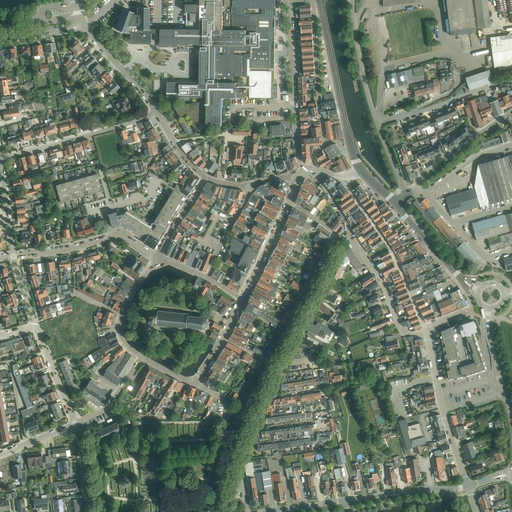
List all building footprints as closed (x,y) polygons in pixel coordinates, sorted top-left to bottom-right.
[(200,0),(200,3),(194,3),(193,3),(186,3),(186,18),(186,27),(196,27),(196,29),(160,29),(160,33),(160,44),(178,44),(178,45),(182,46),(186,47),(190,48),(192,48),(194,48),(194,44),(200,44),(200,46),(200,56),(200,58),(200,65),(197,65),(197,66),(197,68),(200,68),(200,75),(199,75),(199,76),(200,76),(199,82),(193,82),(192,82),(186,82),(185,82),(182,82),(181,82),(175,82),(174,82),(167,82),(167,97),(174,97),(175,97),(181,97),(182,97),(185,97),(186,97),(192,97),(193,97),(199,97),(200,97),(207,97),(206,101),(184,105),(174,107),(179,117),(190,115),(193,132),(194,135),(204,134),(199,105),(206,105),(206,108),(206,107),(206,109),(206,114),(206,116),(206,122),(206,121),(206,123),(206,126),(221,126),(221,123),(221,122),(221,116),(222,114),(221,114),(221,108),(222,108),(223,98),(236,98),(242,98),(243,98),(247,94),(247,86),(243,83),(236,83),(233,83),(233,78),(233,76),(242,76),(242,55),(235,55),(235,51),(245,51),(250,51),(250,59),(247,59),(247,76),(250,76),(249,94),(249,98),(271,98),(271,86),(271,71),(250,71),(250,68),(268,68),(274,68),(275,50),(275,49),(275,48),(277,48),(277,46),(277,45),(275,45),(275,44),(275,43),(275,34),(275,28),(275,27),(275,26),(277,26),(277,24),(277,22),(275,22),(275,21),(275,20),(275,15),(276,15),(276,9),(275,9),(275,0),(232,0),(233,8),(232,8),(231,15),(232,15),(232,27),(247,27),(247,32),(246,32),(246,30),(233,30),(233,29),(230,29),(230,12),(225,12),(225,27),(222,27),(223,8),(222,0),(200,0)] [(442,0),(444,12),(448,11),(451,36),(476,33),(471,0),(442,0)] [(474,0),(479,29),(491,27),(487,0),(474,0)] [(495,0),(498,11),(507,9),(505,0),(495,0)] [(123,9),(115,30),(126,34),(126,32),(130,34),(130,44),(152,44),(152,33),(145,33),(145,30),(148,30),(148,29),(148,8),(137,7),(137,14),(133,14),(134,13),(123,9)] [(301,26),(302,34),(312,33),(312,25),(301,26)] [(511,65),(511,31),(510,32),(510,35),(491,38),(495,67),(498,67),(499,71),(511,68),(511,65)] [(114,34),(112,39),(121,42),(122,39),(123,37),(114,34)] [(75,53),(73,55),(75,58),(77,56),(77,55),(79,54),(84,49),(81,44),(80,44),(77,41),(75,39),(72,42),(74,44),(70,47),(75,53)] [(47,57),(51,56),(50,52),(54,52),(56,58),(59,57),(57,50),(55,50),(54,43),(45,44),(46,52),(46,53),(47,57)] [(33,53),(33,56),(43,55),(42,52),(41,45),(32,46),(33,53)] [(22,55),(22,57),(23,58),(27,57),(27,58),(31,58),(30,53),(29,47),(29,46),(20,48),(21,55),(22,55)] [(15,48),(6,49),(7,58),(10,57),(11,60),(13,60),(14,60),(14,57),(16,56),(15,48)] [(86,49),(79,54),(82,57),(80,58),(82,60),(84,59),(85,61),(92,56),(86,49)] [(86,66),(90,71),(98,63),(96,60),(92,56),(86,62),(81,67),(82,69),(86,66)] [(62,62),(66,66),(71,62),(67,58),(62,62)] [(98,63),(90,71),(90,70),(96,77),(104,70),(98,63)] [(39,65),(40,73),(49,72),(48,64),(39,65)] [(389,75),(388,76),(391,88),(409,84),(408,81),(413,80),(413,76),(415,75),(424,73),(422,66),(413,69),(413,68),(410,69),(411,70),(396,73),(389,75)] [(489,70),(466,78),(467,81),(470,90),(493,82),(489,70)] [(100,78),(102,80),(100,82),(103,85),(105,83),(107,85),(113,80),(110,77),(106,72),(100,78)] [(441,73),(441,81),(454,80),(453,72),(441,73)] [(0,80),(0,88),(6,88),(6,87),(8,87),(7,82),(11,81),(11,82),(17,81),(16,78),(6,79),(6,80),(0,80)] [(434,83),(427,85),(429,94),(435,92),(435,91),(436,91),(436,90),(439,89),(439,86),(438,82),(438,78),(433,79),(434,83)] [(63,80),(65,89),(71,87),(68,79),(63,80)] [(87,84),(89,87),(91,86),(95,82),(93,80),(93,79),(87,84)] [(119,89),(120,88),(114,81),(107,87),(114,95),(122,93),(119,89)] [(427,85),(420,86),(422,95),(429,94),(427,85)] [(422,95),(420,86),(414,88),(416,97),(422,95)] [(13,100),(16,99),(15,95),(1,97),(2,104),(13,102),(13,100)] [(473,117),(476,128),(484,125),(488,124),(487,120),(488,120),(486,115),(493,113),(489,103),(489,102),(489,101),(487,95),(476,99),(478,104),(476,105),(469,107),(473,117)] [(509,96),(503,98),(507,108),(511,106),(509,96)] [(116,101),(113,102),(114,105),(116,104),(117,108),(118,108),(119,112),(123,111),(123,110),(130,108),(128,103),(127,98),(116,101)] [(322,107),(323,112),(337,110),(337,105),(336,100),(335,100),(334,99),(333,98),(327,100),(326,101),(326,102),(321,103),(322,107)] [(502,98),(498,99),(502,110),(507,108),(503,98),(502,98)] [(465,109),(466,109),(468,108),(469,107),(476,105),(475,103),(477,103),(475,99),(468,102),(469,105),(464,106),(465,109)] [(498,99),(489,102),(489,103),(493,113),(495,117),(503,113),(498,99)] [(11,104),(12,104),(8,105),(9,109),(10,109),(21,106),(25,105),(24,100),(11,104)] [(309,103),(309,108),(310,114),(312,114),(313,117),(318,117),(317,107),(315,108),(314,102),(309,103)] [(455,106),(449,108),(452,115),(453,117),(458,115),(455,106)] [(10,110),(10,111),(3,112),(4,121),(12,120),(11,116),(19,115),(19,113),(21,112),(21,107),(18,108),(18,109),(10,110)] [(310,114),(309,108),(307,109),(300,109),(301,120),(301,121),(304,121),(312,120),(310,114)] [(449,108),(444,110),(448,119),(453,117),(452,115),(449,108)] [(444,110),(439,112),(443,121),(448,119),(444,110)] [(443,121),(439,112),(434,114),(436,118),(433,119),(435,126),(438,125),(438,123),(443,121)] [(77,117),(69,119),(69,122),(71,128),(79,126),(78,120),(77,117)] [(428,117),(422,119),(426,128),(427,131),(432,129),(431,127),(434,126),(432,120),(429,121),(428,117)] [(53,118),(48,120),(49,123),(52,133),(55,132),(57,132),(55,124),(56,124),(55,121),(54,122),(53,118)] [(69,122),(69,119),(59,122),(59,125),(61,131),(69,129),(70,129),(71,129),(71,128),(69,122)] [(325,122),(326,129),(332,128),(332,124),(340,123),(339,120),(339,119),(329,121),(325,122)] [(422,119),(417,121),(421,130),(426,128),(422,119)] [(145,123),(147,127),(149,130),(154,127),(154,126),(150,120),(145,123)] [(186,120),(181,123),(185,129),(190,126),(187,120),(186,120)] [(417,121),(412,123),(416,132),(421,130),(417,121)] [(52,133),(49,123),(46,124),(43,125),(44,129),(45,129),(46,135),(48,134),(52,133)] [(333,133),(334,139),(335,140),(343,138),(341,128),(340,123),(332,124),(332,128),(333,129),(333,133)] [(416,132),(412,123),(407,125),(409,129),(406,130),(408,136),(411,135),(411,134),(416,132)] [(286,134),(285,128),(285,127),(285,126),(284,126),(283,125),(283,124),(282,124),(281,124),(280,124),(269,125),(270,136),(272,136),(275,135),(275,136),(280,135),(286,134)] [(464,127),(459,131),(465,138),(469,135),(467,131),(469,130),(469,129),(470,127),(469,124),(466,126),(465,124),(463,126),(464,127)] [(38,126),(33,127),(34,129),(36,137),(39,136),(39,137),(44,135),(42,128),(41,125),(38,126)] [(190,126),(185,129),(188,135),(189,135),(193,132),(191,128),(190,126)] [(28,127),(27,128),(30,139),(35,138),(33,130),(29,131),(28,127)] [(147,135),(149,139),(158,133),(158,132),(155,128),(147,133),(148,135),(147,135)] [(232,133),(232,135),(251,136),(251,138),(252,139),(259,139),(259,138),(257,138),(257,133),(251,133),(251,129),(233,128),(232,133)] [(329,140),(334,139),(333,133),(333,129),(332,128),(326,129),(328,139),(329,140)] [(130,143),(133,142),(131,136),(128,137),(127,133),(126,134),(125,130),(120,132),(122,140),(126,139),(127,144),(130,143)] [(15,131),(12,132),(15,143),(21,142),(20,134),(16,135),(15,131)] [(459,131),(455,134),(461,141),(465,138),(459,131)] [(499,133),(500,137),(502,143),(505,142),(511,141),(508,131),(499,133)] [(15,143),(12,132),(8,133),(10,137),(7,138),(9,145),(15,143)] [(158,133),(149,139),(150,141),(143,143),(145,149),(146,153),(147,156),(154,154),(155,154),(158,153),(155,141),(161,138),(158,133)] [(455,134),(451,137),(457,145),(461,141),(455,134)] [(322,136),(313,137),(313,138),(302,138),(304,162),(303,162),(308,164),(308,163),(313,153),(313,149),(317,149),(317,147),(322,146),(322,145),(322,137),(322,136)] [(457,145),(451,137),(446,141),(445,139),(443,141),(447,147),(450,145),(452,148),(457,145)] [(88,150),(88,149),(91,148),(91,151),(95,150),(93,142),(90,143),(89,140),(83,142),(85,151),(86,157),(87,157),(89,157),(88,153),(87,152),(86,151),(88,150)] [(491,146),(489,140),(487,141),(487,142),(478,144),(480,149),(491,146)] [(192,149),(193,150),(199,146),(199,145),(199,146),(196,141),(184,143),(185,144),(182,147),(187,153),(192,149)] [(252,146),(252,150),(258,150),(258,146),(252,145),(252,141),(249,141),(248,146),(249,146),(252,146)] [(438,144),(433,146),(436,155),(441,153),(440,149),(443,148),(440,141),(437,142),(438,144)] [(81,159),(77,143),(72,145),(74,153),(76,152),(78,156),(79,160),(81,159)] [(397,147),(400,155),(408,152),(405,143),(402,144),(402,145),(397,147)] [(283,144),(283,150),(285,161),(289,171),(298,168),(296,162),(297,162),(296,157),(292,158),(291,160),(290,160),(289,150),(285,151),(285,144),(283,144)] [(329,156),(330,158),(341,151),(336,144),(332,145),(325,149),(329,156)] [(71,145),(65,146),(66,150),(65,150),(67,158),(70,157),(74,156),(71,145)] [(162,150),(166,155),(172,150),(168,145),(162,150)] [(243,149),(243,146),(231,145),(230,148),(230,160),(230,161),(234,162),(242,162),(243,149)] [(193,150),(189,153),(193,159),(198,154),(200,151),(202,149),(199,146),(193,150)] [(433,146),(428,148),(431,157),(436,155),(433,146)] [(61,148),(55,149),(57,158),(60,157),(60,160),(67,158),(65,150),(63,151),(64,156),(63,156),(61,148)] [(428,148),(423,150),(426,158),(431,157),(428,148)] [(57,158),(55,149),(49,151),(51,159),(52,161),(53,161),(53,159),(57,158)] [(166,162),(168,160),(173,157),(172,156),(175,153),(173,150),(172,150),(166,155),(162,158),(166,162)] [(251,155),(251,159),(250,165),(250,167),(253,167),(253,159),(263,160),(263,159),(263,155),(263,152),(258,151),(258,150),(252,150),(252,155),(251,155)] [(426,158),(423,150),(418,152),(417,150),(414,151),(417,158),(419,157),(421,160),(426,158)] [(192,160),(196,165),(204,158),(204,156),(203,156),(203,158),(200,154),(202,153),(200,151),(198,154),(193,159),(192,160)] [(319,162),(326,158),(322,151),(316,156),(319,162)] [(330,158),(330,159),(333,158),(334,161),(344,155),(343,153),(341,151),(330,158)] [(44,152),(37,154),(39,162),(39,164),(43,163),(43,161),(46,160),(44,152)] [(408,152),(400,155),(404,166),(410,163),(407,155),(409,155),(408,152)] [(170,169),(172,167),(173,166),(173,165),(180,159),(175,153),(172,156),(173,157),(168,160),(171,164),(167,167),(168,169),(170,168),(170,169)] [(243,165),(250,165),(251,159),(251,155),(243,154),(243,165)] [(264,154),(263,163),(264,163),(265,166),(264,167),(265,171),(275,169),(274,164),(273,164),(272,161),(271,161),(271,157),(267,158),(266,154),(264,154)] [(25,159),(27,165),(29,164),(29,165),(33,164),(35,163),(36,163),(36,160),(35,160),(33,155),(30,156),(30,155),(27,156),(27,157),(27,158),(25,159)] [(202,170),(204,167),(207,164),(206,163),(209,160),(206,157),(206,156),(204,156),(204,158),(196,165),(197,165),(198,166),(199,167),(200,168),(202,169),(202,170)] [(278,162),(276,163),(275,156),(272,157),(273,159),(277,171),(278,171),(282,169),(286,168),(284,160),(280,161),(279,160),(277,160),(278,162)] [(328,169),(331,167),(330,164),(333,162),(332,161),(330,159),(330,158),(329,156),(326,158),(319,162),(322,168),(326,166),(328,169)] [(345,156),(341,158),(343,161),(342,162),(344,164),(347,169),(351,167),(345,156)] [(484,184),(474,187),(481,210),(491,207),(511,200),(511,169),(508,156),(479,164),(479,166),(484,184)] [(25,159),(24,157),(18,159),(18,160),(16,160),(17,164),(19,164),(20,167),(17,168),(18,172),(19,175),(26,174),(25,170),(27,169),(26,165),(27,165),(25,159)] [(138,161),(139,166),(142,174),(147,172),(144,163),(149,162),(148,158),(138,161)] [(341,158),(335,161),(340,172),(341,172),(347,169),(344,164),(342,162),(343,161),(341,158)] [(182,172),(186,175),(189,169),(180,159),(173,165),(173,166),(172,167),(177,173),(171,179),(175,180),(182,172)] [(208,169),(213,173),(219,165),(210,159),(209,160),(208,162),(209,163),(207,164),(204,167),(205,168),(205,169),(207,170),(208,170),(208,169)] [(330,164),(331,167),(335,172),(340,172),(335,161),(333,162),(330,164)] [(142,174),(139,166),(138,166),(137,162),(131,163),(133,172),(135,171),(136,176),(141,175),(141,174),(142,174)] [(219,165),(213,173),(211,176),(221,179),(221,172),(218,171),(221,166),(219,165)] [(403,168),(408,181),(414,179),(417,178),(415,172),(412,173),(410,169),(412,168),(411,165),(403,168)] [(238,170),(239,167),(235,167),(235,169),(232,169),(232,177),(236,177),(241,177),(242,170),(238,170)] [(177,185),(175,188),(180,192),(180,191),(187,196),(190,193),(190,192),(192,189),(200,178),(191,169),(190,169),(189,169),(186,175),(182,180),(180,183),(183,185),(182,188),(177,185)] [(97,174),(90,175),(93,184),(99,182),(97,178),(98,178),(97,173),(96,173),(97,174)] [(24,183),(29,181),(29,180),(34,178),(33,175),(28,176),(28,177),(22,178),(23,179),(13,180),(14,187),(15,187),(21,186),(21,187),(24,186),(24,183)] [(90,175),(84,177),(87,186),(93,184),(90,175)] [(323,182),(329,189),(338,182),(334,178),(329,176),(325,176),(323,178),(323,182)] [(84,177),(79,179),(81,187),(87,186),(84,177)] [(79,179),(73,180),(75,189),(81,187),(79,179)] [(302,186),(313,194),(314,193),(315,194),(318,196),(319,195),(320,193),(322,190),(318,187),(317,188),(309,181),(306,179),(305,179),(302,186)] [(73,180),(67,182),(70,191),(75,189),(73,180)] [(267,183),(266,183),(269,185),(272,186),(286,194),(289,184),(281,180),(277,180),(267,183)] [(129,183),(131,190),(139,188),(137,181),(129,183)] [(67,182),(61,184),(64,192),(70,191),(67,182)] [(99,182),(93,184),(95,193),(101,191),(102,191),(101,187),(100,187),(99,182)] [(338,194),(340,196),(347,191),(342,184),(340,185),(338,182),(329,189),(332,194),(334,197),(338,194)] [(204,188),(205,189),(210,192),(211,190),(214,191),(216,185),(213,184),(209,183),(207,183),(204,188)] [(266,183),(260,186),(275,194),(276,195),(284,199),(286,194),(272,186),(269,185),(266,183)] [(57,192),(54,193),(55,195),(64,192),(61,184),(55,185),(57,192)] [(93,184),(87,186),(89,194),(95,193),(93,184)] [(120,186),(122,193),(124,193),(128,192),(126,184),(120,186)] [(353,190),(358,197),(366,192),(366,191),(365,191),(361,185),(353,190)] [(87,186),(81,187),(84,196),(89,194),(87,186)] [(109,214),(113,228),(121,226),(145,241),(144,242),(155,249),(186,198),(167,186),(165,188),(171,192),(156,215),(151,224),(142,219),(129,211),(117,214),(117,212),(109,214)] [(219,186),(216,196),(220,198),(219,199),(218,199),(216,204),(219,205),(219,206),(220,205),(220,202),(224,187),(219,186)] [(275,194),(260,186),(256,190),(273,199),(271,202),(275,204),(274,205),(280,208),(284,199),(276,195),(275,197),(274,197),(273,196),(275,194)] [(81,187),(75,189),(78,198),(84,196),(81,187)] [(228,188),(224,187),(220,202),(222,202),(223,199),(225,200),(228,188)] [(225,200),(224,201),(232,204),(230,207),(227,211),(232,214),(233,214),(237,208),(239,203),(243,192),(243,190),(228,188),(225,200)] [(301,188),(300,192),(311,199),(312,198),(309,196),(311,194),(301,188)] [(75,189),(70,191),(72,199),(78,198),(75,189)] [(205,189),(202,194),(215,202),(216,196),(213,194),(205,189)] [(446,197),(451,215),(480,207),(475,189),(446,197)] [(70,191),(64,192),(66,201),(72,199),(70,191)] [(339,197),(342,201),(351,195),(348,191),(347,191),(340,196),(339,197)] [(64,192),(55,195),(55,197),(58,196),(60,203),(66,201),(64,192)] [(300,192),(298,196),(309,203),(311,199),(300,192)] [(362,203),(370,198),(366,193),(367,193),(366,192),(358,197),(358,198),(362,203)] [(202,194),(198,199),(204,203),(206,204),(208,201),(212,203),(213,201),(214,203),(215,202),(202,194)] [(260,198),(253,194),(249,201),(256,205),(260,198)] [(320,198),(318,196),(315,194),(312,198),(311,199),(309,203),(314,207),(318,200),(320,198)] [(341,208),(342,208),(354,200),(353,199),(351,195),(342,201),(339,203),(341,207),(340,207),(341,208)] [(309,203),(298,196),(295,202),(319,218),(320,216),(318,215),(321,211),(320,210),(321,208),(319,207),(322,203),(326,200),(323,197),(318,200),(314,207),(309,203)] [(362,203),(364,206),(373,201),(370,197),(370,198),(362,203)] [(419,198),(413,203),(431,223),(439,216),(425,200),(422,202),(419,198)] [(203,204),(204,203),(198,199),(196,203),(206,209),(207,206),(203,204)] [(342,208),(345,214),(357,205),(354,200),(342,208)] [(35,206),(36,211),(37,214),(44,212),(43,205),(43,204),(43,203),(40,204),(39,201),(35,202),(36,205),(35,205),(35,202),(30,203),(30,205),(32,204),(32,206),(35,206)] [(370,213),(377,208),(378,208),(373,201),(364,206),(370,213)] [(270,216),(269,217),(270,217),(274,220),(280,208),(267,202),(262,212),(270,216)] [(379,207),(382,212),(388,207),(385,203),(379,207)] [(17,209),(17,214),(25,213),(25,208),(29,207),(29,204),(24,204),(16,205),(17,209)] [(192,208),(201,213),(201,212),(205,214),(207,211),(195,204),(192,208)] [(345,214),(347,219),(361,209),(357,205),(345,214)] [(382,212),(381,212),(384,216),(385,216),(391,212),(391,211),(389,208),(388,208),(388,207),(382,212)] [(293,208),(290,215),(305,223),(303,226),(307,229),(310,230),(312,226),(307,224),(308,222),(306,221),(308,216),(293,208)] [(377,208),(370,213),(373,218),(380,212),(377,208)] [(189,213),(196,218),(198,216),(200,218),(201,216),(203,218),(204,216),(192,209),(189,213)] [(210,212),(207,217),(212,220),(215,215),(217,212),(217,211),(213,209),(212,209),(210,212)] [(255,220),(270,228),(273,221),(265,217),(266,215),(260,212),(259,213),(258,213),(256,218),(254,217),(255,216),(254,216),(254,215),(254,214),(251,212),(251,213),(244,209),(242,212),(247,215),(255,220)] [(351,226),(359,221),(366,216),(361,209),(347,219),(348,221),(352,219),(353,220),(349,222),(351,226)] [(373,218),(376,222),(384,216),(381,212),(373,218)] [(391,212),(385,216),(385,217),(388,220),(389,219),(391,222),(396,217),(391,212)] [(332,225),(338,217),(333,213),(327,221),(332,225)] [(18,215),(19,223),(26,222),(28,221),(28,218),(25,219),(25,214),(18,215)] [(185,219),(192,223),(194,220),(195,218),(188,214),(185,219)] [(477,241),(488,238),(497,235),(510,231),(505,215),(505,214),(472,224),(477,241)] [(288,220),(297,225),(299,226),(299,224),(303,226),(305,223),(290,215),(288,220)] [(238,220),(237,220),(246,226),(248,222),(248,221),(245,219),(240,216),(238,220)] [(330,227),(336,232),(342,225),(345,223),(341,216),(338,217),(332,225),(330,227)] [(355,233),(370,222),(366,216),(359,221),(361,224),(353,229),(355,233)] [(384,216),(376,222),(381,229),(387,225),(383,219),(385,217),(385,216),(384,216)] [(433,223),(442,232),(448,225),(440,216),(433,223)] [(77,224),(75,225),(76,228),(78,236),(83,234),(86,234),(90,232),(94,230),(97,230),(97,229),(96,225),(95,223),(88,225),(87,220),(86,218),(84,219),(76,221),(77,224)] [(192,223),(201,228),(202,226),(204,227),(206,228),(207,225),(204,223),(195,218),(194,220),(192,223)] [(249,222),(268,232),(270,228),(255,220),(254,221),(250,219),(249,222)] [(191,225),(183,220),(179,226),(184,230),(183,231),(189,233),(191,229),(193,226),(191,225)] [(234,226),(242,232),(246,227),(246,226),(237,220),(234,226)] [(288,220),(286,224),(303,234),(304,231),(297,227),(296,228),(297,225),(288,220)] [(261,236),(265,239),(265,238),(266,239),(268,232),(249,222),(248,221),(248,222),(251,224),(254,225),(253,227),(252,229),(251,230),(261,236)] [(362,235),(363,235),(373,227),(370,222),(355,233),(356,236),(360,233),(362,235)] [(342,225),(336,232),(340,235),(346,229),(346,228),(345,224),(345,223),(342,225)] [(286,224),(283,230),(293,235),(296,237),(296,238),(304,242),(305,241),(302,239),(303,238),(297,235),(299,232),(303,234),(286,224)] [(316,229),(320,232),(329,237),(332,233),(319,224),(316,229)] [(381,230),(385,236),(396,230),(395,229),(392,231),(390,227),(391,227),(391,226),(392,226),(390,224),(381,230)] [(442,232),(450,241),(456,235),(456,234),(448,225),(442,232)] [(241,234),(242,232),(234,226),(231,232),(232,233),(234,234),(237,236),(239,232),(241,234)] [(244,240),(247,242),(249,240),(251,241),(249,244),(250,244),(259,251),(262,245),(264,241),(265,239),(261,236),(251,230),(248,228),(246,227),(242,232),(244,233),(245,234),(244,235),(243,235),(241,238),(244,240)] [(373,227),(363,235),(366,240),(377,232),(373,227)] [(283,230),(282,235),(291,239),(291,240),(297,243),(298,243),(298,242),(299,241),(295,240),(296,238),(296,237),(293,235),(283,230)] [(385,236),(389,241),(399,235),(396,230),(385,236)] [(22,235),(21,235),(22,244),(30,243),(29,231),(22,232),(22,235)] [(49,233),(50,240),(55,239),(59,239),(58,231),(49,232),(49,233)] [(320,232),(318,236),(327,241),(329,237),(320,232)] [(497,235),(488,238),(491,251),(510,246),(510,245),(511,244),(511,232),(498,237),(497,235)] [(368,240),(371,244),(381,237),(378,233),(368,240)] [(399,235),(389,241),(391,245),(406,237),(405,237),(405,235),(402,237),(401,233),(399,235)] [(280,238),(299,248),(300,247),(296,245),(297,243),(291,240),(291,239),(282,235),(280,238)] [(314,240),(317,241),(326,245),(328,241),(327,241),(318,236),(316,235),(314,240)] [(362,235),(358,238),(361,243),(365,241),(366,240),(362,235)] [(450,241),(453,245),(460,238),(457,235),(456,235),(450,241),(451,241),(450,241)] [(236,264),(240,266),(239,268),(247,274),(250,268),(254,261),(259,251),(250,244),(249,246),(232,237),(229,244),(231,245),(229,249),(241,256),(240,258),(239,258),(238,258),(237,258),(237,259),(236,260),(236,261),(236,262),(236,263),(237,264),(236,264)] [(406,237),(391,245),(394,249),(402,244),(408,241),(407,240),(407,239),(406,237)] [(166,255),(170,257),(174,248),(177,241),(172,238),(170,241),(172,242),(166,254),(166,255)] [(280,238),(279,241),(288,246),(292,248),(293,247),(294,248),(300,252),(302,250),(299,248),(280,238)] [(375,249),(380,246),(384,243),(383,240),(381,238),(372,244),(375,249)] [(453,245),(457,248),(464,242),(460,238),(453,245)] [(394,249),(397,254),(405,249),(405,248),(404,249),(404,247),(411,243),(410,240),(408,241),(402,244),(394,249)] [(276,247),(275,248),(289,256),(290,254),(289,254),(292,249),(292,248),(288,246),(279,241),(276,247)] [(326,245),(317,241),(314,247),(323,251),(326,246),(326,245)] [(471,263),(471,262),(476,258),(478,256),(464,241),(464,242),(457,248),(471,263)] [(414,248),(417,251),(419,249),(423,246),(419,242),(410,247),(413,249),(414,248)] [(176,259),(181,261),(188,245),(183,243),(181,248),(176,259)] [(187,264),(192,253),(187,251),(190,244),(189,243),(188,245),(181,261),(187,264)] [(129,253),(136,257),(129,267),(140,275),(147,265),(138,258),(139,257),(141,254),(129,245),(127,247),(131,250),(129,253)] [(174,248),(170,257),(174,259),(181,246),(178,245),(176,249),(174,248)] [(109,246),(106,252),(110,254),(113,256),(116,249),(109,246)] [(419,249),(417,251),(420,254),(420,255),(426,252),(427,251),(423,246),(419,249)] [(273,254),(272,255),(284,261),(287,256),(288,257),(287,259),(295,263),(296,260),(289,256),(275,248),(273,253),(276,255),(276,256),(273,254)] [(192,253),(187,264),(193,267),(197,257),(198,255),(199,256),(200,255),(205,257),(207,253),(200,250),(199,251),(194,249),(192,253)] [(405,249),(397,254),(401,262),(412,258),(410,254),(410,252),(409,252),(408,251),(406,252),(405,249)] [(314,255),(320,258),(323,253),(322,253),(317,250),(314,255)] [(376,265),(384,260),(391,256),(388,250),(377,257),(372,259),(376,265)] [(99,251),(93,253),(95,259),(98,258),(99,259),(100,259),(99,258),(101,258),(99,251)] [(202,264),(199,270),(206,273),(209,266),(213,255),(207,252),(203,260),(202,264)] [(336,265),(331,275),(335,277),(336,279),(338,278),(339,279),(344,266),(346,267),(347,265),(350,263),(348,261),(350,260),(349,258),(347,255),(345,252),(337,258),(339,260),(336,262),(337,263),(336,264),(336,265)] [(95,259),(93,253),(88,254),(87,255),(88,261),(88,262),(89,262),(89,264),(92,264),(92,261),(91,260),(95,259)] [(81,256),(78,257),(80,264),(81,268),(85,267),(83,263),(86,262),(84,255),(81,256)] [(141,258),(139,257),(138,258),(147,265),(150,261),(142,255),(141,258)] [(272,255),(269,261),(286,270),(287,270),(288,268),(282,265),(284,261),(272,255)] [(380,268),(381,269),(393,262),(394,261),(391,256),(384,260),(385,262),(378,265),(380,268)] [(511,256),(503,259),(507,272),(511,270),(511,256)] [(80,264),(78,257),(72,259),(74,266),(73,266),(73,267),(73,271),(73,273),(76,272),(75,269),(77,269),(76,266),(80,264)] [(197,257),(193,267),(199,270),(202,264),(203,260),(197,257)] [(402,266),(404,270),(413,267),(413,269),(430,262),(428,259),(427,259),(421,262),(419,257),(415,259),(409,261),(410,263),(402,266)] [(228,259),(225,263),(232,267),(232,266),(233,267),(235,267),(231,274),(229,277),(231,278),(242,284),(247,274),(239,268),(240,266),(236,264),(228,259)] [(311,259),(307,267),(314,272),(319,263),(318,263),(311,259)] [(269,261),(267,265),(276,270),(277,267),(280,268),(279,268),(285,271),(286,270),(269,261)] [(47,263),(46,263),(47,271),(47,277),(48,284),(48,286),(49,286),(49,284),(53,284),(52,271),(55,271),(55,268),(54,262),(50,263),(49,262),(48,262),(47,262),(47,263)] [(381,269),(385,277),(397,270),(393,262),(381,269)] [(114,269),(118,271),(120,268),(113,263),(112,265),(111,266),(114,269)] [(43,272),(41,264),(36,264),(36,265),(34,265),(34,264),(34,265),(28,265),(29,274),(43,272)] [(267,265),(264,271),(275,278),(279,271),(277,270),(277,271),(276,270),(267,265)] [(123,270),(136,280),(140,275),(129,267),(126,266),(123,270)] [(307,273),(307,275),(313,279),(316,273),(314,272),(307,267),(306,270),(309,271),(307,273)] [(404,270),(408,281),(415,278),(415,277),(412,271),(414,270),(413,269),(413,267),(404,270)] [(211,277),(218,281),(222,273),(215,270),(211,277)] [(385,277),(386,281),(401,276),(399,272),(398,272),(397,270),(385,277)] [(264,271),(260,279),(268,284),(269,282),(270,283),(278,287),(279,285),(275,283),(277,279),(275,278),(264,271)] [(222,273),(218,281),(220,283),(224,277),(225,278),(226,278),(227,277),(226,276),(224,275),(225,275),(222,273)] [(362,280),(359,282),(361,286),(362,285),(364,287),(366,286),(368,284),(375,279),(371,273),(363,279),(362,280)] [(112,279),(119,284),(121,281),(123,277),(118,274),(116,277),(114,276),(112,278),(112,279)] [(305,284),(304,285),(310,289),(311,289),(313,286),(311,285),(314,279),(313,279),(307,275),(305,274),(304,275),(308,277),(307,280),(303,278),(301,281),(305,284)] [(408,281),(410,287),(424,282),(423,277),(422,278),(421,275),(415,277),(415,278),(408,281)] [(124,278),(127,279),(125,282),(124,281),(123,282),(132,288),(135,282),(126,276),(124,278)] [(401,276),(386,281),(388,286),(402,281),(401,276)] [(3,282),(1,283),(2,286),(11,283),(9,277),(2,279),(3,282)] [(242,284),(231,278),(232,279),(228,287),(238,292),(242,284)] [(201,285),(204,286),(199,295),(203,297),(204,296),(208,290),(213,292),(212,293),(214,293),(217,286),(214,284),(203,279),(201,284),(201,285)] [(260,279),(255,288),(274,298),(275,297),(278,298),(280,294),(276,291),(278,289),(268,284),(260,279)] [(310,289),(304,285),(294,280),(291,286),(307,294),(310,289)] [(369,285),(366,287),(369,290),(370,291),(372,290),(380,285),(379,284),(376,280),(370,284),(369,285)] [(390,286),(388,286),(389,288),(390,290),(404,285),(402,281),(394,284),(390,286)] [(425,282),(424,282),(410,287),(413,293),(422,289),(421,287),(426,285),(425,282)] [(120,288),(128,293),(131,288),(123,283),(120,288)] [(435,297),(438,302),(443,300),(439,289),(438,289),(435,284),(425,289),(427,294),(433,292),(435,297)] [(108,289),(110,290),(125,298),(127,294),(120,290),(119,292),(115,289),(115,288),(110,285),(108,289)] [(62,290),(61,290),(62,293),(62,295),(64,294),(64,298),(72,296),(71,293),(74,292),(73,288),(69,289),(68,289),(63,290),(62,290)] [(255,288),(253,292),(268,300),(269,301),(271,298),(273,299),(274,298),(255,288)] [(35,292),(37,299),(45,296),(48,296),(49,296),(47,290),(44,291),(44,289),(40,290),(35,292)] [(326,289),(322,296),(332,303),(336,296),(326,289)] [(401,298),(402,298),(408,295),(406,289),(399,291),(398,292),(395,293),(393,294),(394,294),(391,295),(392,298),(393,298),(395,297),(400,295),(401,298)] [(438,303),(440,307),(441,310),(443,315),(467,305),(460,289),(450,293),(452,297),(443,300),(438,302),(438,303)] [(110,290),(107,295),(123,302),(125,298),(110,290)] [(363,293),(366,299),(372,295),(370,291),(369,290),(363,293)] [(208,292),(206,294),(230,307),(233,302),(232,301),(223,296),(223,297),(218,293),(215,297),(216,298),(215,299),(212,297),(212,295),(208,292)] [(253,292),(251,295),(265,304),(268,300),(253,292)] [(284,299),(301,308),(303,303),(298,300),(287,294),(284,292),(282,296),(285,297),(284,299)] [(428,300),(435,297),(433,292),(427,294),(422,296),(415,299),(418,304),(428,300)] [(3,300),(4,303),(6,302),(16,298),(14,293),(8,295),(7,295),(7,293),(2,293),(2,296),(6,296),(5,296),(6,299),(3,300)] [(298,300),(303,303),(307,296),(306,295),(302,293),(298,300)] [(230,307),(206,294),(204,296),(211,301),(211,302),(208,307),(209,307),(211,309),(216,312),(219,314),(224,316),(229,309),(230,307)] [(114,303),(114,304),(115,305),(115,304),(121,307),(123,303),(123,302),(107,295),(110,296),(111,296),(111,297),(113,298),(111,302),(114,303)] [(248,301),(244,311),(255,317),(258,313),(278,326),(280,323),(282,325),(280,329),(282,330),(281,331),(279,334),(284,337),(290,327),(278,319),(262,309),(263,306),(264,305),(268,307),(269,306),(265,304),(251,295),(248,301)] [(370,298),(367,299),(370,307),(371,307),(375,305),(382,303),(380,299),(379,299),(379,297),(378,295),(370,298)] [(394,303),(396,306),(411,300),(408,295),(402,298),(402,300),(397,302),(394,303)] [(50,301),(48,296),(45,296),(37,299),(40,306),(43,305),(45,305),(44,302),(50,301)] [(18,305),(16,298),(6,302),(7,306),(11,305),(11,307),(12,306),(13,309),(18,308),(17,305),(18,305)] [(285,304),(298,312),(301,308),(284,299),(283,302),(286,303),(285,304)] [(403,309),(406,308),(413,306),(411,300),(396,306),(395,307),(399,315),(401,314),(401,313),(404,312),(403,309)] [(429,302),(428,300),(418,304),(420,309),(426,306),(425,303),(429,302)] [(420,310),(423,316),(435,311),(434,309),(440,307),(438,303),(437,304),(436,302),(430,305),(430,306),(420,310)] [(324,319),(331,324),(339,315),(332,310),(331,310),(322,303),(318,307),(326,314),(327,312),(329,313),(324,319)] [(375,305),(371,307),(372,309),(374,309),(376,314),(384,311),(382,307),(383,307),(382,303),(375,305)] [(41,309),(42,313),(51,311),(51,310),(52,311),(53,310),(53,309),(56,308),(57,308),(56,304),(52,305),(44,308),(41,309)] [(285,304),(284,304),(283,307),(291,311),(290,313),(296,316),(298,312),(285,304)] [(405,314),(406,315),(415,312),(413,306),(406,308),(408,312),(405,314)] [(151,313),(151,314),(158,314),(158,321),(153,321),(152,324),(152,325),(152,326),(153,326),(153,325),(156,326),(157,326),(161,326),(161,327),(162,327),(162,326),(166,327),(167,327),(168,327),(168,328),(170,328),(170,327),(171,327),(171,328),(172,328),(172,327),(176,328),(177,329),(177,328),(181,328),(181,329),(182,329),(182,328),(186,329),(186,330),(187,330),(187,329),(188,329),(188,328),(191,328),(191,329),(192,329),(192,328),(195,328),(195,329),(196,330),(196,328),(199,329),(198,330),(199,330),(199,329),(203,329),(202,330),(203,330),(204,329),(206,329),(207,329),(208,329),(207,328),(209,326),(210,326),(209,325),(210,322),(211,322),(211,321),(209,321),(208,319),(209,318),(208,318),(207,318),(205,317),(205,316),(204,316),(204,317),(201,316),(200,315),(200,316),(197,316),(198,315),(196,315),(196,316),(194,316),(194,315),(193,315),(193,316),(189,315),(189,314),(189,313),(188,313),(184,313),(184,312),(183,312),(183,313),(179,312),(178,311),(178,312),(174,312),(174,311),(173,311),(173,312),(172,312),(172,310),(170,310),(170,311),(169,311),(169,310),(168,310),(168,311),(164,311),(164,310),(163,310),(163,311),(159,310),(159,309),(158,309),(158,311),(157,311),(158,308),(153,307),(152,310),(152,313),(151,313)] [(435,311),(423,316),(426,322),(437,317),(435,312),(441,310),(440,307),(434,309),(435,311)] [(51,311),(42,313),(44,318),(52,315),(52,313),(59,310),(58,308),(53,310),(52,311),(51,310),(51,311)] [(1,310),(0,309),(0,315),(2,315),(2,318),(3,318),(4,326),(10,325),(8,317),(5,317),(5,312),(1,313),(1,310)] [(100,314),(99,318),(104,319),(103,322),(102,326),(103,329),(109,328),(110,324),(111,325),(115,313),(107,311),(105,316),(100,314)] [(253,322),(256,318),(244,311),(240,318),(254,326),(256,327),(257,324),(253,322)] [(278,319),(290,327),(296,317),(286,311),(284,315),(283,316),(281,315),(278,319)] [(69,318),(71,323),(61,323),(58,324),(58,331),(59,332),(64,332),(65,337),(61,339),(63,344),(73,344),(75,350),(89,345),(89,340),(94,339),(93,335),(87,337),(87,335),(93,334),(89,320),(80,323),(77,315),(69,318)] [(402,323),(404,326),(419,320),(418,317),(402,323)] [(251,331),(254,326),(240,318),(236,325),(241,327),(241,326),(250,331),(251,331)] [(372,325),(373,329),(391,322),(390,318),(372,325)] [(419,320),(404,326),(404,328),(406,329),(409,328),(414,326),(415,329),(421,326),(419,320)] [(484,369),(486,368),(485,366),(472,330),(476,329),(473,321),(469,322),(468,320),(441,331),(442,335),(440,335),(448,371),(449,379),(464,376),(463,374),(466,373),(467,375),(484,369)] [(215,331),(215,332),(217,333),(217,332),(219,333),(223,326),(220,324),(215,322),(211,328),(214,330),(213,330),(215,331)] [(310,323),(307,329),(324,338),(326,334),(330,336),(333,331),(318,322),(316,325),(310,323)] [(249,333),(250,331),(241,326),(241,327),(236,325),(234,330),(242,334),(244,331),(249,333)] [(369,334),(371,338),(384,335),(383,329),(379,330),(379,332),(369,334)] [(215,332),(213,331),(210,336),(217,340),(219,335),(217,333),(215,332)] [(234,331),(231,335),(243,341),(243,340),(247,342),(249,338),(234,331)] [(104,338),(99,339),(101,344),(101,345),(103,347),(91,354),(95,361),(107,354),(105,352),(113,347),(120,343),(118,338),(117,337),(116,333),(106,337),(104,338)] [(23,340),(25,348),(26,351),(28,357),(31,356),(30,353),(29,350),(28,346),(34,345),(31,335),(25,337),(26,339),(23,340)] [(243,341),(231,335),(229,341),(246,349),(247,348),(248,348),(249,346),(244,344),(243,344),(241,343),(243,341)] [(386,337),(387,342),(386,342),(388,350),(396,348),(399,347),(398,340),(394,341),(393,335),(386,337)] [(303,336),(300,342),(311,348),(313,343),(317,346),(322,348),(324,344),(308,336),(307,338),(303,336)] [(412,345),(412,346),(424,344),(423,338),(413,340),(413,336),(408,337),(409,341),(412,341),(413,345),(412,345)] [(12,340),(9,341),(11,349),(15,348),(16,351),(23,349),(24,350),(23,352),(23,354),(22,355),(18,357),(19,359),(22,358),(25,357),(26,356),(25,351),(26,351),(25,348),(23,340),(21,341),(20,338),(20,337),(12,340)] [(271,341),(271,342),(278,346),(280,342),(276,339),(273,338),(271,341)] [(264,346),(267,348),(275,351),(276,350),(278,346),(271,342),(266,339),(265,340),(263,344),(263,345),(264,346)] [(7,350),(11,349),(9,341),(5,342),(0,343),(0,356),(8,354),(7,350)] [(228,342),(225,348),(234,353),(239,357),(243,350),(237,347),(228,342)] [(112,358),(114,362),(125,352),(126,351),(123,346),(117,351),(114,353),(115,353),(114,354),(115,356),(112,358)] [(269,353),(266,351),(263,350),(253,346),(251,350),(253,351),(261,355),(262,353),(265,354),(264,357),(271,360),(274,355),(269,353)] [(264,346),(263,350),(266,351),(269,353),(274,355),(275,351),(267,348),(264,346)] [(225,348),(222,352),(231,357),(231,356),(236,358),(238,359),(239,358),(239,357),(234,353),(225,348)] [(415,351),(412,352),(413,355),(412,355),(413,358),(416,357),(426,355),(426,352),(425,350),(415,351)] [(107,371),(103,376),(118,386),(122,380),(120,379),(121,377),(122,378),(122,377),(123,377),(136,358),(128,352),(127,354),(125,352),(114,362),(106,370),(107,371)] [(220,356),(233,363),(235,364),(237,361),(235,359),(233,362),(232,361),(232,360),(230,358),(231,357),(222,352),(220,356)] [(241,359),(241,360),(245,361),(246,360),(250,361),(252,357),(253,356),(245,352),(241,359)] [(33,361),(34,364),(41,361),(39,356),(32,358),(28,359),(29,362),(33,361)] [(76,388),(71,372),(74,371),(71,363),(68,364),(67,362),(70,361),(69,356),(61,359),(70,390),(76,388)] [(220,356),(217,359),(226,364),(227,362),(230,365),(231,364),(232,364),(233,363),(220,356)] [(41,361),(34,364),(36,367),(32,369),(33,372),(37,370),(37,369),(43,367),(41,361)] [(211,368),(211,369),(220,374),(219,377),(218,378),(224,381),(227,375),(221,371),(224,367),(222,366),(216,362),(211,368)] [(419,369),(417,370),(417,371),(423,370),(423,368),(429,367),(427,362),(420,364),(418,364),(419,369)] [(143,374),(143,375),(151,379),(154,374),(156,375),(159,371),(158,370),(149,365),(143,373),(143,374)] [(338,368),(333,368),(334,373),(335,381),(342,380),(341,375),(340,375),(339,372),(339,369),(338,369),(338,368)] [(211,369),(207,375),(213,378),(215,379),(217,375),(219,377),(220,374),(211,369)] [(159,378),(163,373),(159,371),(156,375),(154,374),(151,379),(150,381),(153,383),(155,379),(156,377),(159,378)] [(324,372),(320,373),(322,384),(329,383),(327,375),(327,377),(325,377),(324,372)] [(40,379),(41,382),(48,379),(46,374),(41,376),(40,373),(32,376),(35,382),(40,379)] [(164,380),(167,375),(163,373),(159,378),(156,377),(155,379),(158,380),(156,385),(159,386),(161,383),(161,382),(163,380),(164,380)] [(151,379),(143,375),(132,394),(140,399),(150,381),(151,379)] [(171,378),(167,375),(164,380),(163,380),(161,382),(161,383),(163,384),(161,387),(164,389),(168,383),(171,378)] [(213,378),(207,375),(202,382),(208,386),(213,378)] [(308,376),(307,376),(309,386),(316,385),(315,379),(314,379),(313,375),(310,375),(308,376)] [(289,389),(288,382),(287,382),(286,378),(286,377),(280,378),(282,390),(289,389)] [(172,378),(166,387),(172,391),(177,384),(182,387),(184,384),(178,381),(172,378)] [(288,378),(288,382),(289,389),(296,388),(295,380),(294,380),(291,381),(291,378),(288,378)] [(48,379),(41,382),(42,385),(39,386),(41,391),(46,389),(45,386),(50,384),(48,379)] [(87,405),(86,404),(89,400),(99,407),(102,403),(108,393),(96,385),(98,383),(92,379),(90,381),(81,395),(79,396),(81,400),(84,402),(87,405)] [(422,389),(423,393),(434,391),(433,385),(426,386),(426,385),(416,387),(417,390),(422,389)] [(186,395),(193,397),(197,388),(189,386),(188,391),(184,390),(181,398),(185,399),(186,395)] [(162,394),(168,397),(172,391),(166,387),(162,394)] [(193,397),(193,398),(200,402),(200,404),(203,405),(208,394),(197,388),(193,397)] [(229,396),(229,397),(235,400),(238,395),(241,391),(235,388),(234,390),(233,389),(229,396)] [(47,394),(42,396),(43,398),(43,399),(46,397),(47,402),(50,401),(56,398),(53,391),(47,394)] [(423,393),(424,400),(436,397),(435,393),(434,391),(423,393)] [(321,392),(314,393),(315,402),(316,403),(319,402),(319,403),(323,402),(326,402),(326,401),(325,397),(322,397),(321,392)] [(314,393),(307,394),(308,399),(309,399),(309,403),(313,403),(315,402),(314,393)] [(157,394),(155,397),(158,399),(165,403),(168,397),(162,394),(160,396),(159,395),(157,394)] [(204,404),(204,405),(206,406),(206,405),(209,406),(213,397),(209,394),(204,404)] [(307,394),(301,395),(302,401),(302,400),(302,405),(304,405),(309,404),(308,399),(307,394)] [(286,412),(287,421),(293,420),(292,408),(291,406),(293,405),(295,405),(294,396),(288,397),(289,406),(290,410),(286,410),(286,412)] [(214,397),(203,419),(208,419),(210,415),(209,415),(210,411),(210,410),(210,409),(215,411),(218,404),(217,404),(218,399),(214,397)] [(436,397),(424,400),(425,403),(420,404),(420,408),(428,406),(428,408),(433,407),(432,407),(432,405),(437,404),(436,398),(436,397)] [(275,406),(269,407),(270,408),(272,408),(279,407),(282,407),(282,405),(281,405),(281,404),(282,404),(281,398),(274,399),(275,406)] [(158,399),(155,404),(161,408),(163,405),(163,404),(165,406),(169,408),(170,408),(170,407),(164,403),(165,403),(158,399)] [(50,405),(53,411),(60,409),(57,402),(50,405)] [(464,414),(464,415),(465,415),(465,416),(467,415),(496,406),(496,403),(464,413),(464,414)] [(152,409),(149,412),(155,416),(157,413),(158,413),(159,410),(161,412),(163,409),(161,408),(155,404),(152,409)] [(188,405),(187,409),(183,408),(182,413),(190,414),(192,406),(188,405)] [(33,406),(27,409),(21,411),(23,417),(35,412),(33,406)] [(304,406),(306,418),(313,417),(312,412),(311,412),(310,406),(304,406)] [(270,408),(265,409),(265,412),(269,412),(269,413),(270,417),(266,418),(267,423),(274,422),(273,413),(272,408),(270,408)] [(60,409),(53,411),(55,416),(52,417),(54,422),(57,421),(60,420),(59,418),(63,416),(60,409)] [(432,422),(434,421),(441,419),(440,414),(430,417),(432,422)] [(327,420),(325,420),(327,425),(328,424),(329,428),(332,427),(333,431),(335,430),(334,426),(335,426),(333,419),(333,418),(331,418),(327,419),(327,420)] [(406,419),(398,421),(407,449),(426,444),(420,423),(408,426),(406,419)] [(26,424),(29,431),(35,429),(38,428),(35,420),(26,424)] [(96,431),(101,440),(121,431),(117,422),(102,429),(96,431)] [(314,424),(308,425),(309,434),(314,434),(314,433),(317,433),(317,429),(315,429),(314,424)] [(443,424),(433,427),(434,428),(436,428),(437,429),(433,430),(434,433),(437,432),(445,429),(443,424)] [(274,441),(271,441),(272,449),(278,448),(277,437),(274,437),(274,435),(277,435),(276,429),(270,430),(270,437),(271,439),(271,440),(274,439),(274,441)] [(456,438),(458,437),(466,434),(465,429),(462,430),(458,431),(458,430),(454,431),(456,438)] [(267,440),(271,439),(270,437),(270,430),(262,431),(263,437),(264,436),(265,438),(260,438),(261,440),(264,440),(267,440)] [(437,433),(441,443),(446,441),(447,446),(442,447),(444,453),(446,453),(451,451),(445,430),(437,433)] [(317,434),(318,443),(319,449),(320,449),(320,445),(321,444),(320,442),(325,442),(331,441),(331,435),(333,435),(332,431),(323,432),(317,433),(317,434)] [(283,438),(285,447),(291,446),(290,437),(287,438),(283,438)] [(464,448),(468,459),(477,456),(473,446),(476,444),(474,441),(473,441),(463,445),(464,448)] [(340,448),(335,449),(336,454),(338,464),(347,463),(343,449),(342,443),(339,444),(340,448)] [(56,458),(61,457),(66,457),(67,457),(65,448),(52,449),(52,452),(48,452),(49,456),(45,456),(46,463),(50,463),(51,462),(51,460),(56,459),(56,458)] [(27,455),(29,466),(42,465),(42,469),(46,468),(45,462),(42,462),(40,453),(27,455)] [(151,455),(151,459),(153,461),(157,461),(159,459),(159,454),(157,453),(152,453),(151,455)] [(436,457),(433,458),(435,470),(434,470),(435,475),(436,475),(437,478),(443,477),(442,469),(446,468),(446,466),(445,466),(445,464),(444,464),(444,462),(443,460),(442,458),(442,456),(436,457)] [(61,461),(62,468),(71,466),(70,460),(67,461),(66,457),(61,457),(61,461)] [(410,459),(413,482),(421,480),(420,474),(418,458),(410,459)] [(478,465),(471,467),(473,475),(484,471),(482,464),(484,463),(482,459),(477,461),(478,465)] [(257,490),(254,473),(253,462),(245,463),(250,501),(249,501),(250,506),(259,504),(257,490)] [(389,479),(387,480),(388,485),(397,484),(393,462),(386,463),(387,468),(389,479)] [(12,465),(14,478),(21,477),(22,483),(27,482),(26,476),(22,476),(20,464),(12,465)] [(294,466),(285,468),(288,479),(290,478),(292,492),(293,491),(294,499),(300,498),(299,490),(298,487),(297,477),(295,473),(302,472),(301,466),(300,465),(294,466)] [(71,466),(62,468),(62,471),(59,472),(59,474),(60,479),(68,478),(67,473),(72,473),(71,466)] [(450,469),(449,467),(447,468),(449,475),(453,474),(453,476),(459,474),(457,467),(456,467),(450,469)] [(410,468),(403,470),(404,476),(405,476),(406,483),(412,482),(413,482),(410,468)] [(270,470),(254,473),(257,490),(259,490),(267,489),(272,488),(272,489),(274,489),(271,474),(270,474),(270,472),(270,470)] [(280,473),(271,474),(274,489),(276,489),(278,501),(286,500),(285,493),(284,493),(282,482),(281,482),(281,478),(280,473)] [(366,477),(364,477),(364,480),(367,488),(368,488),(376,487),(375,481),(378,480),(378,478),(380,478),(379,473),(372,474),(373,477),(366,478),(366,477)] [(305,477),(306,488),(307,488),(308,492),(309,497),(316,496),(315,489),(315,486),(314,486),(312,476),(310,476),(305,477)] [(323,482),(323,484),(322,484),(324,495),(331,493),(329,481),(328,477),(323,478),(323,482)] [(352,482),(353,490),(360,489),(358,481),(357,478),(356,478),(354,478),(355,481),(352,482)] [(58,482),(58,486),(62,486),(63,493),(77,491),(76,483),(66,485),(65,481),(58,482)] [(267,489),(259,490),(261,504),(269,503),(267,489)] [(479,504),(488,501),(486,497),(492,495),(491,492),(490,489),(485,491),(485,494),(482,495),(483,496),(477,498),(479,504)] [(34,499),(35,508),(40,508),(40,507),(48,506),(47,502),(51,502),(50,499),(50,494),(46,494),(47,498),(34,499)] [(78,511),(78,507),(79,507),(78,499),(74,500),(73,496),(63,498),(63,502),(70,501),(71,511),(78,511)] [(17,500),(18,511),(22,511),(26,511),(24,499),(17,500)] [(53,500),(54,511),(60,511),(63,511),(61,499),(53,500)] [(0,501),(0,510),(9,510),(8,503),(7,503),(6,501),(5,501),(0,501)] [(488,501),(479,504),(481,509),(490,507),(489,504),(491,504),(490,501),(488,501)]
